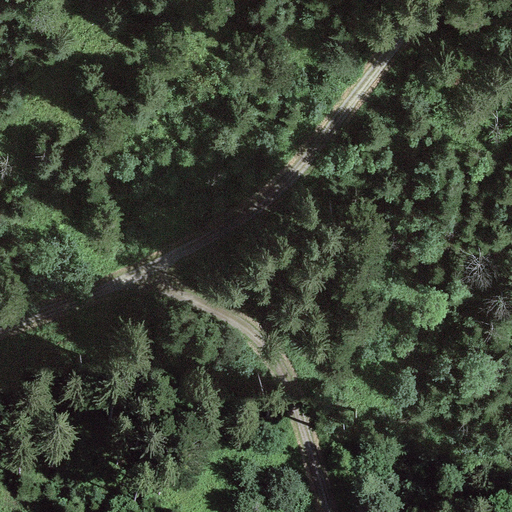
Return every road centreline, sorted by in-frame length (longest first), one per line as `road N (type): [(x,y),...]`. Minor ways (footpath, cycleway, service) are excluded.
road 1 (track): [(179,257),(297,202),(422,0)]
road 2 (track): [(330,511),(292,400),(179,257)]
road 3 (track): [(179,257),(0,327)]
